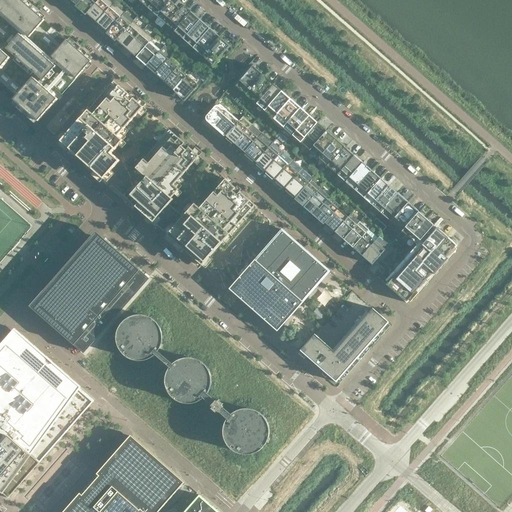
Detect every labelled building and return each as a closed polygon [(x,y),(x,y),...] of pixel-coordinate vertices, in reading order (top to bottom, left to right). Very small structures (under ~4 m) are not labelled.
[(41,40),(47,33),(46,32),(39,26),(41,24),(42,22),(44,20),(20,0),(0,0),(0,82),(17,97),(16,98),(15,99),(14,100),(18,103),(22,107),(23,108),(24,108),(26,110),(27,111),(29,113),(29,114),(31,115),(33,116),(35,118),(38,121),(44,115),(49,110),(53,105),(56,101),(58,99),(52,94),(54,91),(61,96),(62,95),(64,93),(70,85),(76,78),(81,73),(85,69),(86,67),(91,61),(67,40),(65,42),(63,44),(61,46),(54,39),(47,46),(41,40)] [(99,0),(81,0),(77,5),(87,14),(99,0)] [(97,23),(114,3),(110,0),(99,0),(87,14),(97,23)] [(149,8),(155,0),(138,0),(148,9),(149,8)] [(157,17),(171,0),(155,0),(149,8),(148,9),(157,17)] [(166,25),(183,5),(177,0),(171,0),(157,17),(166,25)] [(107,32),(125,13),(114,3),(97,23),(107,32)] [(174,32),(191,12),(183,5),(166,25),(174,32)] [(200,20),(191,12),(174,32),(183,39),(200,20)] [(119,38),(133,21),(134,21),(125,13),(107,32),(106,34),(115,42),(117,40),(119,38)] [(193,48),(210,29),(200,20),(183,39),(193,48)] [(127,48),(143,30),(133,21),(119,38),(117,40),(127,49),(127,48)] [(193,48),(202,56),(219,37),(210,29),(193,48)] [(153,39),(143,30),(127,48),(127,49),(136,58),(139,55),(153,39)] [(230,46),(219,37),(202,56),(213,66),(230,46)] [(149,63),(163,48),(153,39),(139,55),(136,58),(146,66),(149,63)] [(157,73),(169,59),(165,45),(163,48),(149,63),(146,66),(147,67),(151,70),(155,74),(157,73)] [(167,79),(178,67),(180,64),(171,56),(169,59),(157,73),(155,74),(164,82),(167,79)] [(247,95),(264,75),(253,66),(233,89),(241,95),(237,100),(240,102),(247,95)] [(187,75),(178,67),(167,79),(164,82),(165,83),(173,90),(187,75)] [(184,99),(197,84),(187,75),(173,90),(184,99)] [(247,95),(257,104),(274,84),(264,75),(247,95)] [(80,119),(61,141),(96,172),(103,178),(104,179),(105,178),(109,174),(120,161),(112,153),(115,150),(116,149),(123,141),(118,136),(131,121),(132,120),(143,107),(135,100),(133,98),(132,99),(130,101),(126,98),(128,95),(129,94),(127,93),(113,81),(106,89),(102,93),(101,95),(95,102),(94,103),(88,110),(87,111),(83,116),(81,118),(80,119)] [(280,93),(282,92),(282,91),(274,84),(257,104),(265,111),(267,108),(280,93)] [(282,92),(280,93),(267,108),(276,116),(291,99),(282,92)] [(301,108),(291,99),(276,116),(274,119),(284,127),(301,108)] [(212,124),(217,128),(229,114),(222,107),(221,107),(220,107),(219,107),(218,107),(218,108),(211,115),(211,116),(210,117),(211,118),(211,121),(211,122),(211,123),(212,124)] [(301,108),(284,127),(293,135),(309,116),(310,116),(301,108)] [(239,122),(229,114),(217,128),(226,136),(239,122)] [(293,135),(301,142),(317,123),(309,116),(293,135)] [(238,141),(252,124),(243,117),(239,122),(226,136),(227,137),(226,139),(232,144),(233,143),(235,144),(237,141),(238,141)] [(301,143),(310,150),(327,131),(318,123),(317,123),(301,142),(301,143)] [(247,150),(262,133),(252,124),(238,141),(237,141),(235,144),(237,146),(240,149),(243,152),(243,151),(245,153),(247,150)] [(129,197),(127,199),(128,200),(135,206),(137,208),(144,214),(145,215),(152,221),(159,227),(159,228),(160,228),(161,229),(161,228),(167,234),(168,235),(169,236),(176,242),(177,243),(184,249),(184,250),(185,250),(186,251),(193,257),(193,258),(194,258),(202,265),(203,265),(204,263),(221,244),(223,242),(228,235),(230,234),(236,227),(237,226),(243,219),(244,218),(254,207),(255,205),(243,195),(242,193),(240,192),(239,193),(237,195),(233,191),(235,189),(235,188),(233,186),(225,179),(214,192),(213,193),(200,208),(195,203),(194,204),(188,212),(187,212),(183,216),(174,209),(169,204),(173,200),(174,199),(172,198),(178,190),(179,190),(174,185),(187,170),(188,169),(199,156),(191,149),(189,147),(188,148),(186,150),(182,147),(184,144),(185,143),(183,142),(169,130),(158,143),(157,144),(150,152),(144,159),(143,160),(136,167),(136,168),(139,171),(141,173),(146,177),(142,182),(135,190),(129,197)] [(327,131),(310,150),(319,158),(336,139),(327,131)] [(273,143),(262,133),(247,150),(245,153),(246,154),(245,156),(253,162),(254,161),(255,162),(256,162),(258,159),(273,143)] [(328,166),(345,147),(346,146),(337,138),(336,139),(319,158),(328,166)] [(268,168),(283,151),(273,143),(258,159),(256,162),(257,163),(256,165),(263,171),(264,170),(266,171),(268,168)] [(338,175),(355,156),(345,147),(328,166),(338,175)] [(275,180),(293,160),(283,151),(266,171),(267,172),(266,174),(273,180),(274,178),(275,180)] [(338,175),(346,182),(363,163),(355,156),(338,175)] [(285,188),(303,169),(293,160),(275,180),(277,181),(276,182),(283,189),(284,187),(285,188)] [(346,182),(355,190),(371,172),(372,171),(363,163),(346,182)] [(303,169),(285,188),(287,190),(286,191),(293,198),(295,197),(296,198),(312,180),(313,178),(303,169)] [(371,172),(355,190),(364,198),(380,180),(381,178),(372,171),(371,172)] [(364,198),(372,205),(389,185),(381,178),(380,180),(364,198)] [(296,198),(305,206),(321,188),(312,180),(296,198)] [(372,205),(381,213),(398,193),(389,185),(372,205)] [(305,206),(304,207),(314,216),(330,197),(321,188),(305,206)] [(398,193),(381,213),(391,222),(408,202),(398,193)] [(340,206),(330,197),(314,216),(324,225),(325,223),(338,208),(340,206)] [(419,212),(408,202),(391,222),(402,231),(402,230),(419,212)] [(334,230),(335,232),(348,217),(338,208),(325,223),(327,224),(325,226),(332,232),(334,230)] [(457,246),(450,239),(442,232),(436,227),(435,229),(432,227),(434,225),(419,212),(402,231),(402,232),(417,245),(421,240),(423,242),(424,243),(421,246),(418,249),(417,249),(415,252),(411,258),(408,261),(408,260),(405,263),(406,263),(400,269),(398,272),(398,271),(395,274),(396,274),(389,282),(388,283),(388,282),(386,285),(394,291),(399,296),(400,297),(407,303),(409,301),(416,292),(419,290),(418,289),(426,281),(429,278),(428,278),(436,270),(438,267),(445,259),(446,259),(448,256),(455,247),(456,248),(457,246)] [(348,217),(335,232),(344,240),(360,222),(351,214),(348,217)] [(353,248),(369,230),(360,222),(344,240),(353,248)] [(278,331),(330,271),(282,229),(229,289),(278,331)] [(362,256),(378,238),(369,230),(353,248),(361,255),(362,256)] [(378,238),(362,256),(372,265),(389,245),(379,236),(378,238)] [(39,314),(81,351),(147,276),(102,239),(39,314)] [(30,250),(36,256),(43,248),(37,242),(30,250)] [(3,285),(13,291),(18,281),(8,276),(3,285)] [(317,320),(319,322),(322,318),(325,315),(321,312),(318,310),(317,308),(314,311),(311,315),(314,317),(317,320)] [(301,351),(337,383),(389,323),(373,309),(335,352),(315,334),(301,351)] [(162,338),(162,337),(161,336),(161,335),(161,334),(161,332),(161,331),(160,330),(159,328),(158,326),(157,324),(156,322),(154,321),(153,320),(151,319),(150,318),(147,317),(145,316),(142,315),(141,315),(138,315),(136,315),(133,316),(131,316),(129,317),(127,318),(125,319),(123,321),(122,322),(121,323),(119,325),(118,327),(117,329),(116,331),(116,333),(116,336),(115,338),(116,340),(116,341),(116,342),(116,344),(117,345),(117,346),(118,349),(119,350),(120,352),(121,353),(122,354),(123,355),(125,357),(128,358),(130,359),(132,360),(134,361),(137,361),(139,361),(142,361),(144,360),(147,359),(148,359),(151,358),(152,357),(153,356),(155,354),(157,352),(158,351),(159,348),(160,347),(160,346),(160,345),(161,344),(161,343),(161,341),(162,339),(162,338)] [(81,387),(14,329),(0,344),(0,427),(40,462),(94,401),(84,392),(81,396),(77,392),(81,387)] [(209,393),(209,392),(210,391),(210,389),(211,387),(212,385),(212,384),(212,383),(212,381),(212,380),(212,377),(211,376),(211,375),(211,373),(210,372),(210,371),(208,369),(207,366),(206,365),(204,364),(202,362),(200,361),(199,360),(197,359),(196,359),(193,358),(191,358),(190,358),(187,358),(184,358),(182,359),(180,360),(178,361),(176,362),(174,364),(172,365),(171,367),(169,369),(168,371),(168,372),(167,373),(167,374),(166,376),(166,377),(166,378),(166,380),(166,382),(166,383),(166,384),(166,386),(167,387),(167,388),(168,390),(168,392),(169,393),(170,394),(172,396),(173,398),(175,399),(176,400),(179,402),(180,402),(182,403),(183,403),(185,404),(188,404),(189,404),(191,404),(194,404),(195,403),(197,403),(198,402),(201,401),(203,399),(204,398),(205,397),(207,395),(208,394),(209,393)] [(268,425),(267,424),(267,423),(267,421),(266,420),(265,419),(263,416),(261,415),(260,414),(259,413),(257,412),(255,410),(253,410),(252,409),(249,409),(248,409),(245,409),(242,409),(241,409),(239,409),(237,410),(235,411),(233,412),(232,413),(230,415),(228,416),(227,418),(226,419),(225,421),(224,423),(224,424),(224,425),(223,427),(223,429),(223,430),(223,431),(223,433),(223,435),(223,436),(224,438),(224,439),(225,441),(226,443),(226,444),(227,445),(229,447),(230,448),(232,450),(234,451),(236,453),(239,453),(241,454),(244,455),(246,455),(248,454),(251,454),(252,454),(255,453),(257,452),(259,450),(261,449),(262,448),(263,447),(264,446),(265,445),(265,444),(266,443),(267,441),(267,440),(268,439),(268,437),(268,436),(269,435),(269,434),(269,432),(269,431),(269,430),(269,429),(268,427),(268,426),(268,425)] [(40,462),(0,427),(0,491),(8,498),(40,462)] [(130,441),(98,478),(101,481),(96,485),(84,500),(81,498),(68,511),(158,511),(185,482),(133,436),(130,441)] [(218,511),(200,495),(184,511),(218,511)]
